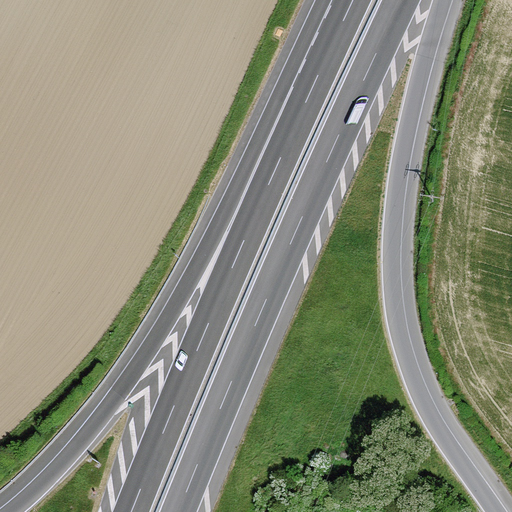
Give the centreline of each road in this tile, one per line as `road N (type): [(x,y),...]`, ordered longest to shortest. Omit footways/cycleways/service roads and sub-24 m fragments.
road 1 (motorway): [(178,511),(400,0)]
road 2 (motorway): [(496,511),(423,402),(397,326),(392,256),(401,159),(443,0)]
road 3 (motorway): [(309,92),(104,413),(10,511)]
road 4 (motorway): [(309,92),(131,511)]
